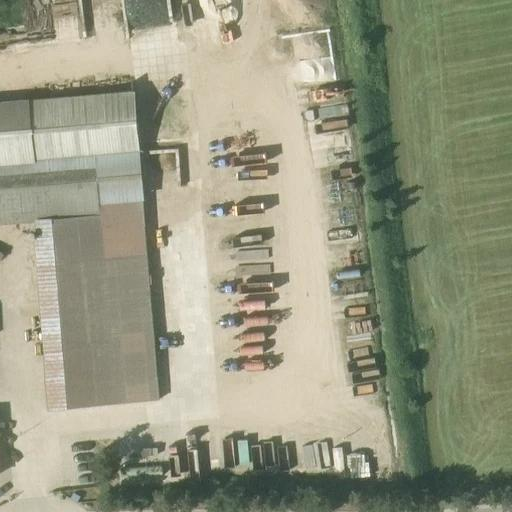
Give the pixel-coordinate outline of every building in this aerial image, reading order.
[(125,40),(121,0),(50,0),(52,20),(82,17),(84,44),(125,40)] [(0,224),(35,221),(37,240),(34,240),(48,410),(159,400),(135,91),(0,101),(0,224)] [(228,232),(256,230),(255,219),(227,221),(228,232)] [(341,327),(345,369),(371,366),(367,324),(341,327)] [(246,379),(276,374),(274,365),(244,370),(246,379)]
